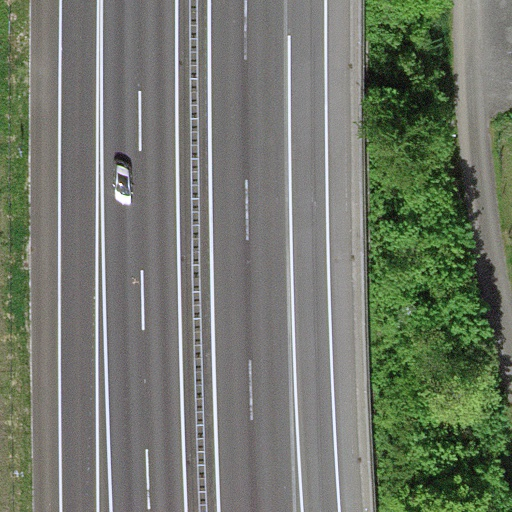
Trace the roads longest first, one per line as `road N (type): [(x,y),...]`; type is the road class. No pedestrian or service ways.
road 1 (motorway): [(327,511),(310,50),(291,0)]
road 2 (motorway): [(140,0),(149,511)]
road 3 (motorway): [(263,511),(254,0)]
road 4 (motorway): [(85,0),(91,511)]
road 5 (residential): [(474,0),(471,86),(484,268),(511,367)]
